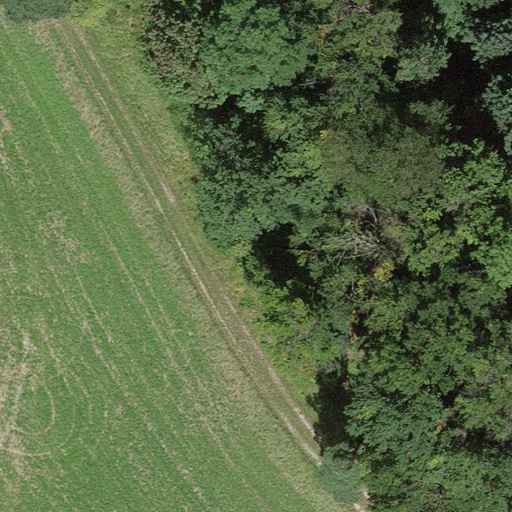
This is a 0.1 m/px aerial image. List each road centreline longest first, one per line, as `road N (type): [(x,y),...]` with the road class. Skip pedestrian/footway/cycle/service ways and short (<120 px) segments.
road 1 (track): [(63,0),(275,395),(373,511)]
road 2 (track): [(406,0),(511,171)]
